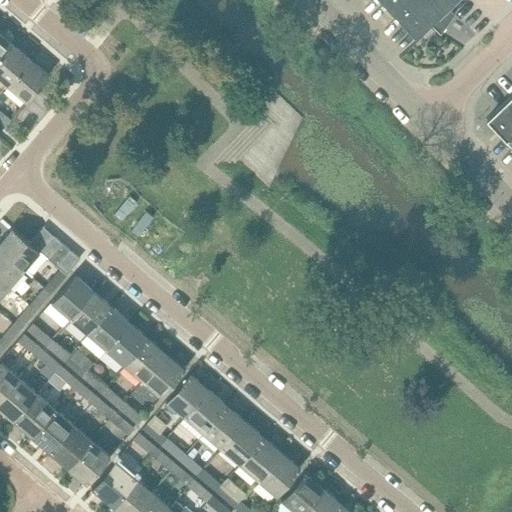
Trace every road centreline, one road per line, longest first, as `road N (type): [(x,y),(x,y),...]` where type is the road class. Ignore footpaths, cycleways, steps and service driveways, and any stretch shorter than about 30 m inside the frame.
road 1 (residential): [(418,511),(19,170)]
road 2 (residential): [(19,170),(99,73),(87,50),(29,0)]
road 3 (unclassified): [(417,112),(318,0)]
road 4 (unclassified): [(511,213),(417,112)]
road 5 (unclassified): [(417,112),(511,24)]
